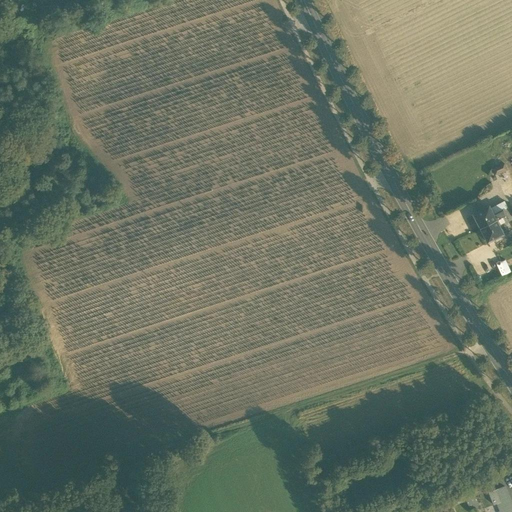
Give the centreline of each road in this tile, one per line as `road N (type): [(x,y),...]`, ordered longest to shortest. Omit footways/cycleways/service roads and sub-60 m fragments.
road 1 (track): [(0,510),(485,341)]
road 2 (primary): [(511,382),(411,215),(303,0)]
